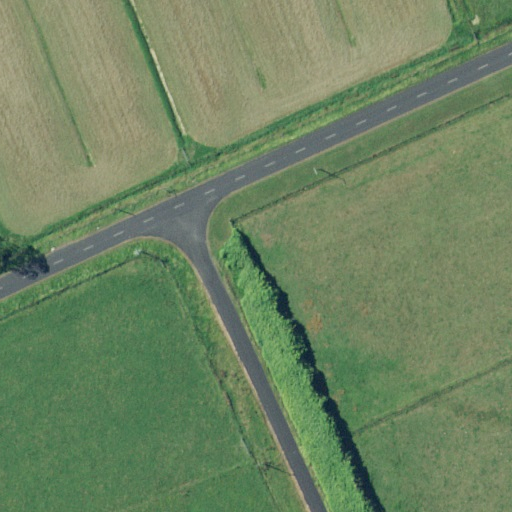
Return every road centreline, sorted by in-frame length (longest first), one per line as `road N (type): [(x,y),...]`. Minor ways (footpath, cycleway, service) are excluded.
road 1 (tertiary): [(511,53),(178,205)]
road 2 (residential): [(178,205),(319,511)]
road 3 (tertiary): [(178,205),(0,287)]
